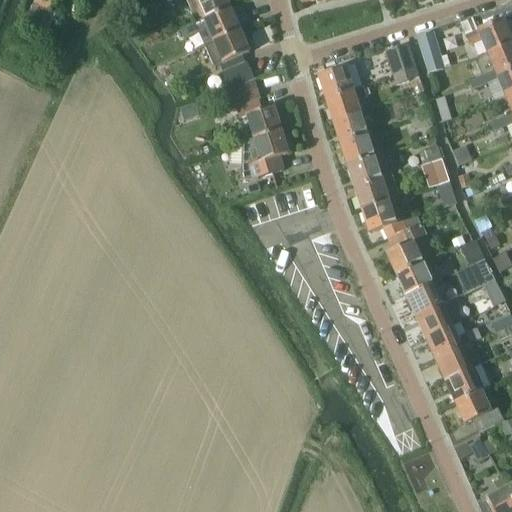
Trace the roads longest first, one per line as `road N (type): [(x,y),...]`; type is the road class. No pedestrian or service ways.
road 1 (residential): [(465,511),(336,220),(289,59)]
road 2 (residential): [(289,59),(489,0)]
road 3 (track): [(369,511),(339,466),(292,442),(267,511)]
